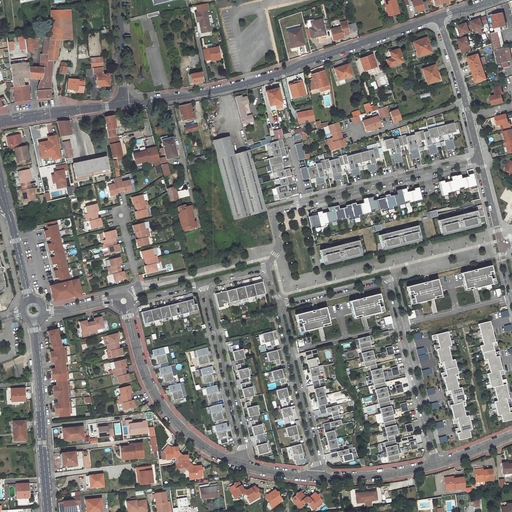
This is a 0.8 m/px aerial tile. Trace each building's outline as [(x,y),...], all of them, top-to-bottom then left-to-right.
[(383,0),(386,7),(388,7),(390,14),(399,12),(395,0),(383,0)] [(414,11),(424,8),(421,0),(411,0),(414,11)] [(71,38),(71,8),(50,9),(50,31),(50,32),(50,34),(50,39),(58,39),(71,38)] [(199,18),(199,22),(201,32),(211,30),(206,9),(195,11),(196,18),(199,18)] [(504,13),(493,15),(496,27),(506,24),(504,13)] [(487,16),(472,21),(474,28),(475,30),(483,27),(483,25),(488,23),(487,16)] [(343,34),(348,33),(346,20),(340,21),(341,26),(329,28),(332,39),(343,37),(343,34)] [(458,26),(461,35),(463,34),(470,32),(469,29),(474,28),(472,21),(458,26)] [(323,25),(309,28),(311,37),(318,35),(318,36),(325,35),(323,25)] [(286,29),(290,45),(303,42),(299,26),(286,29)] [(490,32),(493,43),(495,51),(502,49),(497,31),(490,32)] [(38,44),(37,35),(25,37),(27,55),(29,54),(30,54),(30,50),(32,50),(32,45),(38,44)] [(458,40),(463,54),(470,52),(468,47),(473,45),(474,44),(473,41),(471,41),(469,42),(467,37),(465,38),(463,39),(461,39),(458,40)] [(426,38),(412,42),(417,56),(431,51),(426,38)] [(52,66),(53,58),(56,59),(58,39),(50,39),(48,53),(47,66),(51,66),(52,66)] [(203,48),(205,59),(209,58),(211,59),(214,59),(215,57),(219,56),(217,45),(211,47),(205,48),(203,48)] [(502,49),(495,51),(496,59),(498,64),(503,63),(504,68),(510,67),(506,48),(502,49)] [(401,61),(398,50),(391,52),(390,50),(387,49),(386,50),(385,50),(384,51),(384,52),(385,54),(384,55),(384,56),(385,57),(386,58),(387,58),(388,60),(386,61),(388,66),(401,61)] [(190,51),(192,66),(200,65),(197,50),(190,51)] [(101,64),(102,64),(102,55),(92,56),(91,65),(101,64)] [(371,55),(359,59),(362,70),(375,65),(371,55)] [(483,67),(478,55),(468,58),(472,71),(483,67)] [(10,63),(13,84),(22,83),(22,76),(29,75),(28,65),(27,60),(10,63)] [(334,67),(339,80),(352,76),(348,63),(334,67)] [(85,74),(93,74),(93,71),(102,70),(101,64),(91,65),(85,66),(85,74)] [(41,66),(28,65),(29,75),(41,77),(43,73),(44,66),(41,66)] [(434,65),(422,69),(427,83),(439,79),(434,65)] [(472,71),(477,83),(487,79),(483,67),(472,71)] [(96,72),(96,80),(95,80),(95,85),(100,85),(100,83),(109,83),(108,71),(96,72)] [(190,82),(203,80),(201,71),(199,71),(189,73),(190,82)] [(311,75),(315,89),(319,88),(327,85),(323,71),(311,75)] [(50,73),(43,73),(41,77),(38,83),(38,88),(37,88),(38,97),(49,95),(50,73)] [(78,77),(68,77),(68,87),(77,88),(77,89),(84,89),(84,78),(78,78),(78,77)] [(304,94),(300,82),(296,83),(295,81),(293,82),(288,84),(289,86),(288,86),(292,98),(304,94)] [(15,100),(29,98),(27,82),(22,83),(13,84),(13,87),(15,100)] [(497,95),(491,96),(493,104),(504,102),(502,93),(504,93),(503,88),(496,90),(497,95)] [(278,89),(267,92),(270,106),(281,103),(278,89)] [(449,98),(447,91),(438,93),(441,100),(449,98)] [(234,97),(237,108),(242,124),(252,121),(250,115),(246,117),(242,104),(247,103),(245,97),(240,98),(240,96),(234,97)] [(190,104),(179,106),(182,119),(195,116),(193,111),(192,112),(190,104)] [(386,106),(378,108),(381,118),(389,115),(386,106)] [(313,109),(296,111),(297,123),(314,121),(313,109)] [(389,112),(393,122),(400,119),(397,109),(389,112)] [(511,129),(511,124),(511,121),(509,121),(507,114),(497,117),(499,125),(504,124),(506,131),(511,129)] [(106,130),(108,138),(117,136),(113,115),(105,116),(107,128),(106,130)] [(355,116),(351,117),(354,124),(360,122),(358,115),(355,116)] [(378,116),(362,121),(365,129),(368,130),(381,126),(378,116)] [(57,120),(60,135),(61,135),(71,133),(68,119),(57,120)] [(333,141),(336,149),(346,146),(344,138),(343,138),(340,130),(341,130),(338,122),(328,125),(331,133),(332,133),(334,141),(333,141)] [(455,132),(453,123),(427,129),(428,131),(423,132),(423,130),(414,133),(414,134),(406,137),(405,135),(396,137),(397,139),(392,140),(392,138),(383,140),(385,150),(390,149),(391,155),(392,154),(394,164),(402,162),(400,153),(400,152),(399,146),(407,144),(408,150),(409,150),(412,159),(419,157),(417,148),(418,148),(416,142),(425,140),(426,146),(427,146),(430,155),(437,153),(435,144),(436,143),(434,137),(442,135),(444,141),(447,150),(454,149),(452,139),(453,139),(451,133),(455,132)] [(196,124),(184,127),(185,132),(198,129),(196,124)] [(8,139),(10,147),(14,146),(17,160),(19,160),(25,158),(29,157),(26,144),(19,145),(19,142),(20,142),(19,137),(18,133),(7,135),(8,139)] [(48,140),(39,142),(40,147),(42,157),(47,156),(46,155),(53,154),(54,158),(60,156),(55,135),(47,137),(48,140)] [(108,138),(110,151),(112,158),(117,157),(121,156),(123,156),(121,150),(120,150),(117,136),(108,138)] [(177,157),(172,138),(167,139),(166,136),(160,138),(161,143),(160,144),(161,148),(160,148),(162,155),(164,154),(165,158),(166,159),(177,157)] [(212,140),(233,219),(265,210),(248,149),(233,153),(228,136),(212,140)] [(293,183),(289,168),(284,170),(281,156),(286,154),(282,139),(278,140),(272,142),(269,143),(273,157),(268,158),(272,173),(277,172),(280,186),(275,187),(278,199),(291,196),(288,184),(293,183)] [(62,142),(66,158),(73,156),(70,140),(62,142)] [(150,149),(154,162),(159,161),(159,159),(156,147),(150,149)] [(316,166),(307,168),(309,179),(310,180),(315,178),(317,185),(324,183),(323,176),(324,176),(322,170),(330,168),(332,174),(333,174),(334,181),(342,179),(340,172),(341,172),(340,166),(348,164),(349,170),(350,170),(352,176),(360,174),(358,167),(354,168),(353,164),(369,160),(370,164),(367,165),(368,172),(376,170),(374,163),(376,163),(374,159),(380,157),(377,147),(371,148),(372,150),(346,156),(346,154),(337,157),(337,158),(329,160),(328,159),(319,161),(320,163),(315,164),(316,166)] [(145,151),(147,161),(148,164),(154,162),(150,149),(144,150),(145,151)] [(133,154),(136,164),(147,161),(145,151),(133,154)] [(189,164),(204,160),(203,155),(187,159),(189,164)] [(105,157),(73,164),(76,179),(109,173),(105,157)] [(161,163),(164,177),(170,175),(166,160),(166,159),(165,158),(159,159),(159,161),(160,164),(161,163)] [(306,167),(300,168),(303,180),(309,179),(307,168),(306,167)] [(31,177),(29,168),(18,171),(20,182),(21,181),(23,189),(22,189),(25,201),(36,198),(34,189),(32,189),(32,187),(31,188),(29,180),(30,180),(29,178),(31,177)] [(441,181),(438,182),(442,196),(447,195),(447,193),(471,187),(471,189),(476,188),(473,173),(470,174),(470,176),(468,176),(461,178),(461,176),(458,177),(458,175),(452,177),(453,178),(450,179),(451,181),(444,182),(442,183),(441,181)] [(129,181),(122,182),(120,177),(117,178),(120,191),(123,190),(124,193),(132,191),(129,181)] [(107,187),(109,197),(117,195),(116,192),(120,191),(117,178),(113,179),(114,185),(107,187)] [(178,199),(175,187),(167,189),(170,202),(178,199)] [(308,216),(311,227),(315,226),(315,228),(325,226),(325,224),(348,218),(349,220),(359,217),(359,215),(382,209),(383,211),(393,209),(392,207),(416,201),(417,203),(422,201),(418,187),(415,187),(416,189),(414,190),(407,191),(406,189),(404,190),(404,188),(398,190),(398,191),(396,192),(396,194),(390,196),(388,196),(387,194),(381,196),(382,197),(380,198),(373,200),(372,198),(370,199),(370,197),(364,198),(364,200),(362,201),(363,202),(356,204),(354,205),(353,203),(347,204),(348,206),(346,207),(339,208),(338,207),(336,207),(336,205),(330,207),(330,208),(328,209),(329,211),(322,213),(320,213),(319,212),(313,213),(314,215),(308,216)] [(136,207),(147,204),(146,200),(144,201),(142,194),(131,197),(133,204),(135,204),(136,207)] [(85,207),(87,214),(84,214),(85,218),(96,215),(95,211),(97,211),(95,204),(85,207)] [(136,218),(147,216),(146,209),(148,208),(147,204),(136,207),(137,211),(135,211),(136,218)] [(190,204),(178,207),(180,213),(178,214),(181,225),(183,224),(184,230),(191,229),(190,228),(196,226),(195,221),(193,222),(190,211),(192,210),(190,204)] [(438,220),(441,233),(479,223),(480,223),(477,211),(469,212),(468,210),(463,211),(464,214),(449,217),(449,215),(444,216),(444,218),(438,220)] [(96,215),(85,218),(86,221),(89,220),(91,228),(101,225),(99,218),(97,218),(96,215)] [(82,295),(78,279),(70,281),(55,221),(46,223),(48,230),(44,231),(46,238),(50,237),(51,243),(47,244),(49,251),(53,250),(55,256),(51,258),(52,265),(56,264),(58,270),(54,271),(56,278),(58,278),(60,277),(61,283),(60,284),(50,286),(51,288),(50,288),(52,294),(53,294),(56,300),(56,301),(63,299),(73,296),(74,298),(82,295)] [(138,235),(148,233),(147,228),(145,229),(143,222),(133,225),(135,232),(137,232),(138,235)] [(383,223),(372,226),(374,232),(381,230),(381,228),(385,227),(383,223)] [(480,226),(479,223),(441,233),(442,235),(480,226)] [(379,235),(382,248),(420,238),(421,238),(417,226),(409,228),(409,225),(404,226),(405,229),(391,232),(390,230),(385,231),(385,234),(379,235)] [(104,232),(106,240),(103,240),(104,243),(114,241),(114,238),(116,238),(115,230),(104,232)] [(136,239),(138,247),(141,246),(148,244),(147,237),(149,236),(148,233),(138,235),(139,239),(136,239)] [(421,241),(420,238),(382,248),(383,250),(421,241)] [(320,250),(323,263),(361,253),(362,253),(358,240),(351,242),(350,240),(345,241),(346,243),(331,247),(331,244),(326,246),(326,248),(320,250)] [(108,247),(109,254),(117,253),(120,252),(118,244),(115,245),(114,241),(104,243),(105,248),(108,247)] [(147,261),(157,259),(156,255),(153,256),(151,249),(141,252),(143,259),(146,258),(147,261)] [(362,256),(361,253),(323,263),(324,265),(362,256)] [(109,260),(111,267),(108,267),(109,271),(119,268),(119,265),(122,264),(120,257),(109,260)] [(147,273),(157,270),(155,263),(158,262),(157,259),(147,261),(147,265),(145,266),(147,273)] [(491,284),(487,266),(472,270),(474,278),(475,281),(472,281),(474,287),(476,286),(476,288),(491,284)] [(112,273),(114,281),(125,279),(123,270),(120,271),(119,268),(109,271),(110,274),(112,273)] [(475,281),(474,278),(470,279),(469,274),(470,272),(468,271),(461,273),(465,291),(476,288),(476,286),(474,287),(472,281),(475,281)] [(431,289),(427,290),(428,292),(430,292),(431,298),(429,298),(430,300),(441,297),(437,279),(429,281),(428,283),(430,284),(431,289)] [(265,293),(262,282),(253,284),(256,296),(265,293)] [(425,282),(410,286),(415,303),(430,300),(429,298),(431,298),(430,292),(428,292),(427,290),(425,282)] [(256,296),(253,284),(244,286),(247,298),(256,296)] [(247,298),(244,286),(235,288),(238,300),(247,298)] [(238,300),(235,288),(226,291),(229,303),(238,300)] [(495,290),(497,297),(504,295),(502,288),(495,290)] [(229,303),(226,291),(215,294),(219,307),(224,306),(224,304),(229,303)] [(380,312),(375,295),(360,298),(362,306),(363,309),(361,309),(362,315),(364,314),(365,316),(380,312)] [(197,310),(196,304),(194,304),(192,299),(185,301),(188,312),(195,310),(197,310)] [(363,309),(362,306),(359,307),(358,302),(359,300),(357,299),(349,301),(353,319),(365,316),(364,314),(362,315),(361,309),(363,309)] [(188,312),(185,301),(177,303),(180,314),(188,312)] [(180,314),(177,303),(168,305),(171,317),(180,314)] [(171,317),(168,305),(159,308),(162,319),(169,317),(171,317)] [(319,317),(315,318),(316,320),(318,320),(320,325),(317,326),(318,328),(329,325),(325,307),(317,309),(316,311),(318,312),(319,317)] [(162,319),(159,308),(150,310),(153,321),(162,319)] [(153,321),(150,310),(141,312),(144,323),(153,321)] [(313,310),(299,313),(303,331),(318,328),(317,326),(320,325),(318,320),(316,320),(315,318),(313,310)] [(406,312),(408,319),(415,317),(414,310),(406,312)] [(383,318),(385,325),(392,323),(391,316),(383,318)] [(96,329),(104,328),(101,317),(94,319),(94,322),(91,322),(93,333),(97,332),(96,329)] [(82,333),(89,331),(90,334),(93,333),(91,322),(87,323),(87,321),(79,322),(82,333)] [(496,342),(490,321),(479,324),(484,345),(481,345),(484,360),(487,359),(491,373),(488,373),(491,388),(494,387),(498,401),(495,401),(499,416),(502,415),(503,422),(511,419),(511,407),(509,408),(508,403),(511,402),(511,401),(511,397),(510,398),(506,384),(508,384),(506,379),(502,380),(501,375),(505,374),(504,370),(503,370),(499,356),(501,356),(499,351),(495,352),(494,347),(498,346),(497,342),(496,342)] [(58,330),(48,332),(50,340),(60,338),(58,330)] [(274,340),(272,331),(262,334),(264,343),(270,341),(274,340)] [(448,332),(432,336),(433,340),(437,339),(439,344),(434,345),(435,350),(437,349),(440,363),(439,363),(440,368),(444,367),(445,371),(441,372),(442,377),(444,376),(447,390),(445,390),(447,395),(451,394),(452,399),(448,400),(449,405),(451,404),(454,418),(453,418),(454,423),(458,422),(459,427),(455,428),(456,433),(458,432),(459,439),(471,436),(469,429),(472,429),(469,414),(466,415),(462,401),(465,400),(462,386),(459,387),(456,375),(459,374),(455,359),(452,360),(448,347),(451,346),(448,332)] [(117,334),(107,336),(109,343),(106,344),(107,347),(117,345),(117,341),(119,341),(117,334)] [(370,340),(369,336),(357,339),(358,343),(360,348),(371,345),(370,340)] [(50,340),(52,349),(54,348),(62,347),(60,338),(50,340)] [(295,340),(297,347),(304,345),(302,338),(295,340)] [(111,350),(112,358),(123,355),(121,348),(118,348),(117,345),(107,347),(108,351),(111,350)] [(373,355),(372,351),(371,345),(360,348),(362,358),(373,355)] [(62,347),(54,348),(55,352),(50,352),(51,357),(67,356),(66,350),(64,350),(64,347),(62,347)] [(167,362),(163,347),(152,350),(153,354),(153,357),(155,356),(157,364),(161,363),(166,362),(167,362)] [(208,354),(208,351),(207,347),(195,350),(199,365),(201,365),(207,363),(209,363),(207,355),(208,354)] [(423,347),(416,349),(420,361),(427,359),(423,347)] [(320,366),(318,357),(315,358),(314,354),(320,352),(319,348),(304,352),(308,365),(309,369),(320,366)] [(245,358),(242,349),(236,350),(232,351),(235,360),(237,360),(243,358),(245,358)] [(279,359),(276,350),(274,351),(268,352),(266,353),(269,362),(275,360),(279,359)] [(376,364),(373,355),(362,358),(363,362),(364,367),(369,366),(376,364)] [(67,356),(51,357),(51,362),(55,362),(55,366),(65,365),(65,363),(67,363),(67,356)] [(124,359),(114,362),(115,369),(113,370),(114,374),(124,371),(123,367),(126,367),(124,359)] [(382,373),(381,367),(378,368),(377,368),(376,366),(376,364),(369,366),(370,371),(371,375),(382,373)] [(51,369),(52,374),(68,373),(67,367),(65,367),(65,365),(55,366),(55,369),(51,369)] [(174,380),(170,366),(167,366),(162,368),(158,368),(159,372),(160,375),(162,375),(164,382),(169,381),(174,380)] [(213,381),(211,373),(213,373),(213,370),(212,366),(200,369),(204,384),(207,383),(212,382),(213,381)] [(320,375),(322,374),(320,366),(309,369),(310,372),(312,381),(313,385),(322,383),(327,382),(326,378),(321,379),(320,375)] [(249,377),(247,368),(241,369),(237,370),(239,379),(241,379),(247,377),(249,377)] [(283,378),(281,369),(279,369),(273,371),(271,371),(273,380),(279,379),(283,378)] [(115,377),(117,377),(119,384),(129,381),(128,374),(125,374),(124,371),(114,374),(115,377)] [(68,373),(52,374),(52,379),(56,379),(56,383),(66,382),(66,380),(68,380),(68,373)] [(385,382),(382,373),(371,375),(372,379),(373,385),(385,382)] [(52,386),(53,391),(69,390),(69,384),(66,384),(66,382),(56,383),(56,386),(52,386)] [(387,391),(386,388),(385,382),(373,385),(376,394),(387,391)] [(182,398),(179,383),(175,384),(170,385),(168,386),(169,390),(169,393),(171,392),(173,400),(178,399),(182,398)] [(327,395),(325,386),(323,386),(322,383),(313,385),(314,389),(316,397),(327,395)] [(218,400),(216,392),(218,392),(217,389),(216,385),(213,386),(208,387),(205,388),(208,403),(218,400)] [(119,388),(121,395),(118,396),(119,399),(129,397),(129,393),(131,393),(129,386),(119,388)] [(254,396),(252,386),(246,388),(242,389),(244,398),(246,398),(252,396),(254,396)] [(23,388),(11,388),(11,400),(24,400),(23,388)] [(288,397),(286,388),(283,388),(277,390),(276,390),(278,399),(284,398),(288,397)] [(69,390),(53,391),(53,396),(57,396),(57,399),(67,399),(67,397),(69,396),(69,390)] [(388,395),(387,391),(376,394),(377,398),(378,404),(389,401),(388,395)] [(329,403),(327,395),(316,397),(319,410),(325,408),(328,407),(327,404),(329,403)] [(123,403),(124,410),(135,407),(133,400),(130,400),(129,397),(119,399),(120,403),(123,403)] [(54,403),(54,408),(70,407),(70,401),(68,401),(67,399),(57,399),(58,403),(54,403)] [(392,410),(391,406),(389,401),(378,404),(380,409),(381,413),(392,410)] [(223,419),(221,411),(223,410),(222,408),(221,404),(210,407),(213,421),(223,419)] [(259,414),(256,405),(250,407),(246,408),(249,417),(251,416),(257,415),(259,414)] [(293,415),(290,406),(288,407),(282,408),(280,409),(283,418),(289,416),(293,415)] [(70,407),(54,408),(54,413),(58,413),(58,416),(69,416),(68,413),(71,413),(70,407)] [(394,420),(392,410),(381,413),(382,417),(383,423),(394,420)] [(322,424),(324,429),(333,426),(338,425),(341,424),(340,420),(339,415),(332,416),(333,420),(333,421),(331,422),(322,424)] [(13,421),(14,440),(25,439),(24,432),(24,426),(26,426),(25,420),(13,421)] [(396,429),(395,425),(394,420),(383,423),(385,432),(396,429)] [(129,435),(147,433),(146,424),(141,425),(141,423),(128,424),(129,425),(129,435)] [(228,438),(225,430),(227,429),(227,427),(226,423),(214,425),(218,440),(228,438)] [(98,436),(108,435),(108,434),(113,433),(112,424),(107,425),(107,426),(103,427),(98,427),(98,436)] [(263,433),(261,424),(255,426),(251,427),(253,436),(256,435),(262,434),(263,433)] [(297,434),(295,425),(293,426),(287,427),(285,428),(287,437),(293,435),(297,434)] [(64,440),(83,438),(82,426),(62,428),(63,435),(64,440)] [(338,438),(336,429),(334,430),(333,426),(324,429),(327,441),(338,438)] [(395,436),(398,435),(396,429),(385,432),(386,436),(388,441),(395,440),(394,436),(395,436)] [(340,447),(338,438),(327,441),(328,445),(330,453),(336,452),(336,451),(339,451),(338,447),(340,447)] [(397,449),(396,445),(395,440),(388,441),(383,442),(383,443),(385,448),(386,452),(397,449)] [(121,456),(136,455),(137,458),(143,457),(142,443),(135,444),(135,445),(121,447),(121,456)] [(268,452),(266,443),(260,444),(256,445),(258,454),(268,452)] [(302,453),(300,444),(298,444),(292,446),(290,446),(292,455),(298,454),(302,453)] [(178,448),(170,449),(170,448),(167,445),(163,450),(166,452),(166,459),(169,459),(171,457),(175,457),(176,458),(177,458),(181,454),(179,452),(178,448)] [(348,453),(347,449),(344,449),(339,451),(336,451),(336,452),(330,453),(331,458),(339,456),(342,455),(342,457),(343,460),(350,459),(348,453)] [(399,459),(397,449),(386,452),(387,456),(388,461),(399,459)] [(75,452),(61,453),(62,466),(76,464),(75,452)] [(178,469),(185,468),(187,469),(192,464),(189,462),(187,462),(186,454),(181,455),(181,454),(177,458),(178,459),(178,463),(177,464),(178,469)] [(202,467),(194,467),(194,466),(192,464),(187,469),(189,470),(190,478),(194,478),(194,476),(203,475),(203,470),(203,469),(203,468),(202,467)] [(503,473),(511,472),(511,464),(507,465),(502,465),(503,473)] [(139,472),(140,484),(152,483),(150,466),(136,468),(137,472),(139,472)] [(475,482),(493,479),(492,468),(483,469),(474,470),(475,482)] [(102,486),(101,474),(88,475),(89,488),(102,486)] [(446,489),(464,487),(463,476),(454,477),(454,478),(445,479),(446,489)] [(241,490),(237,482),(236,483),(234,482),(234,484),(229,486),(232,492),(231,494),(233,498),(237,497),(238,495),(241,494),(243,495),(244,491),(243,490),(241,490)] [(22,498),(30,497),(30,483),(28,484),(29,495),(22,496),(22,498)] [(28,484),(16,484),(17,498),(22,498),(22,496),(29,495),(28,484)] [(217,487),(200,489),(202,498),(218,496),(217,487)] [(255,489),(247,492),(246,491),(244,491),(243,495),(244,495),(246,498),(245,499),(247,504),(251,502),(252,500),(259,497),(257,492),(258,490),(256,490),(255,489)] [(165,492),(154,493),(156,504),(157,503),(158,507),(158,511),(166,511),(168,511),(165,492)] [(275,492),(268,497),(267,495),(266,496),(264,495),(263,500),(266,500),(267,502),(267,504),(270,509),(274,506),(274,505),(280,501),(277,495),(278,493),(276,493),(275,492)] [(302,505),(305,503),(306,498),(305,498),(303,499),(299,493),(298,493),(296,494),(296,495),(292,498),(297,504),(296,506),(299,509),(302,507),(302,505)] [(366,495),(364,495),(364,493),(354,494),(355,503),(362,503),(362,507),(369,506),(369,500),(375,500),(374,493),(366,493),(366,495)] [(73,500),(63,501),(63,503),(64,511),(75,511),(74,505),(81,504),(80,495),(73,496),(73,500)] [(307,503),(309,506),(309,508),(312,511),(315,509),(315,507),(321,502),(318,498),(319,496),(317,496),(316,495),(310,500),(309,498),(306,498),(305,503),(307,503)] [(102,511),(101,498),(85,500),(86,509),(89,509),(89,511),(102,511)] [(131,500),(126,501),(127,510),(136,509),(136,511),(138,511),(144,511),(143,500),(136,501),(135,498),(131,498),(131,500)] [(507,506),(501,507),(501,511),(511,511),(511,502),(506,503),(507,506)]
